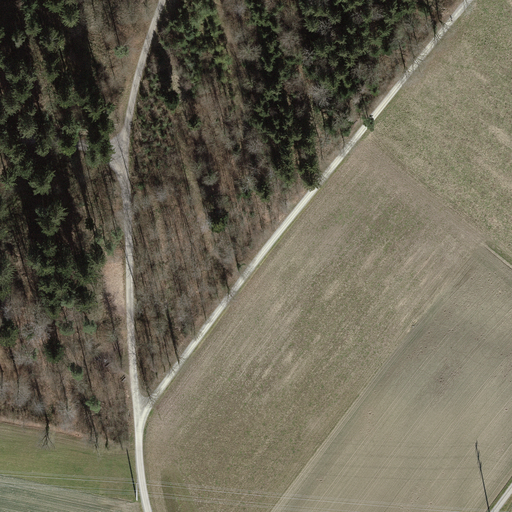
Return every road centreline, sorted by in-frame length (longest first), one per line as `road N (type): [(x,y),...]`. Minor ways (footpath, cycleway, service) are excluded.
road 1 (track): [(137,420),(469,0)]
road 2 (track): [(118,157),(137,420)]
road 3 (track): [(163,0),(118,157)]
road 4 (track): [(118,157),(0,140)]
